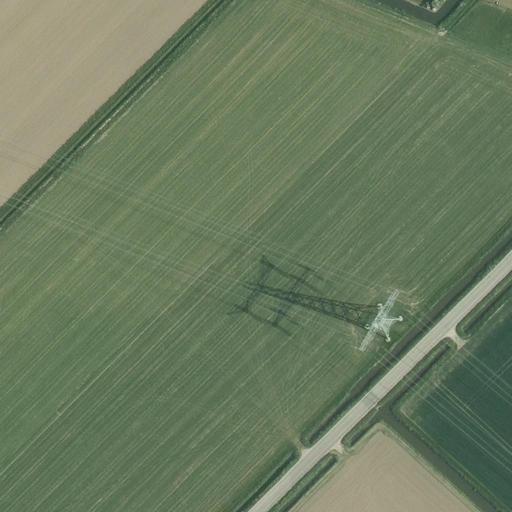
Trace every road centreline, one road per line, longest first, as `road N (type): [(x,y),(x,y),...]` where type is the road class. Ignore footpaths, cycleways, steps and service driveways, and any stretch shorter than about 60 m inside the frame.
road 1 (tertiary): [(257,511),(511,261)]
road 2 (track): [(477,0),(442,34),(355,0)]
